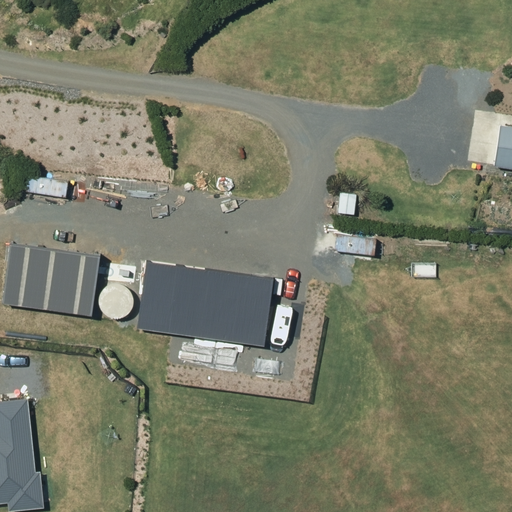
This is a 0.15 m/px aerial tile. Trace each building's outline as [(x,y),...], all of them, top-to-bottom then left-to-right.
[(511,123),(505,123),(499,165),(511,166),(511,123)] [(511,174),(480,172),(476,220),(511,222),(511,174)] [(363,189),(338,188),(337,210),(362,211),(363,189)] [(99,249),(9,239),(2,298),(92,309),(99,249)] [(143,344),(121,344),(120,369),(143,369),(143,344)]
